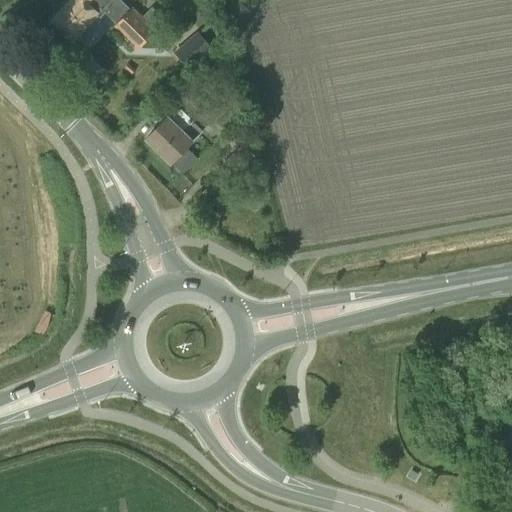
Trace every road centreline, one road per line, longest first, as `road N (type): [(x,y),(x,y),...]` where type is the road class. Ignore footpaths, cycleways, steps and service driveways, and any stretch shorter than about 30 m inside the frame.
road 1 (tertiary): [(166,288),(110,167),(0,52)]
road 2 (primary): [(243,333),(511,279)]
road 3 (tertiary): [(358,511),(271,485),(222,439),(208,400)]
road 4 (primary): [(0,417),(130,369)]
